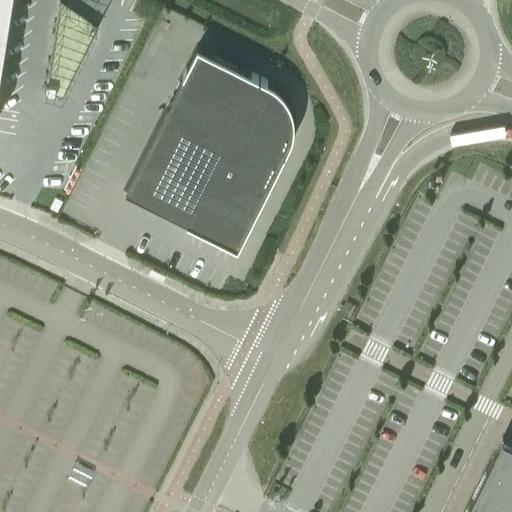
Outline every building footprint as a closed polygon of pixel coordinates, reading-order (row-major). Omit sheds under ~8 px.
[(0,0),(0,63),(10,0),(0,0)] [(62,0),(59,0),(45,90),(63,95),(98,25),(62,0)] [(197,45),(125,189),(129,191),(129,190),(146,199),(145,200),(186,220),(186,221),(193,224),(208,231),(207,232),(211,233),(219,236),(218,237),(222,239),(222,238),(237,246),(257,206),(277,166),(280,159),(281,159),(284,152),(283,152),(284,150),(285,151),(289,143),(288,143),(289,140),(291,136),(291,134),(292,131),(292,128),(293,126),(293,123),(293,121),(293,119),(292,116),(292,113),(291,111),(291,108),(289,104),(288,101),(287,99),(284,95),(283,94),(282,92),(280,90),(279,89),(277,87),(274,85),(272,84),(269,82),(267,81),(267,80),(259,76),(259,77),(258,76),(258,75),(251,72),(197,45)] [(149,266),(147,271),(162,279),(164,273),(149,266)] [(511,511),(511,441),(502,436),(463,511),(511,511)]
